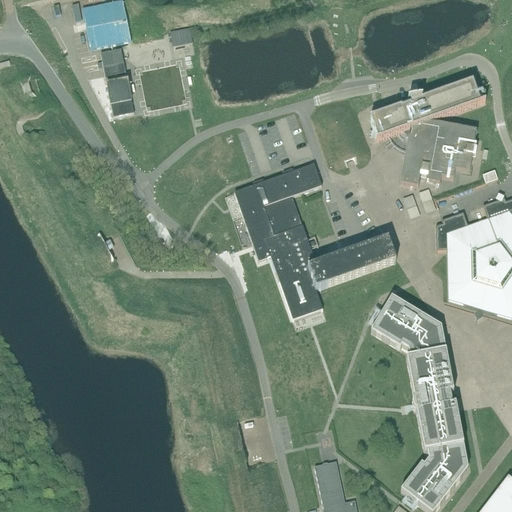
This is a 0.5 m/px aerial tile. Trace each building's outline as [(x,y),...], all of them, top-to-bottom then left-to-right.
[(131,44),(124,10),(123,4),(82,12),(91,52),(131,44)] [(72,8),(75,25),(82,23),(78,7),(72,8)] [(189,31),(170,35),(173,49),(192,45),(189,31)] [(108,80),(105,80),(113,120),(134,116),(121,52),(100,56),(105,78),(108,77),(108,80)] [(480,107),(479,103),(472,85),(421,103),(421,101),(422,101),(422,100),(420,100),(415,101),(409,102),(407,103),(408,103),(409,103),(411,108),(401,111),(401,110),(370,121),(377,143),(376,144),(410,133),(399,187),(418,191),(421,176),(427,177),(425,185),(439,187),(440,180),(453,182),(456,165),(462,166),(461,169),(469,171),(476,134),(430,125),(485,106),(485,105),(480,107)] [(324,291),(316,268),(310,252),(307,253),(305,246),(307,245),(302,229),(299,220),(292,200),(321,190),(313,168),(234,196),(252,248),(255,247),(256,251),(254,252),(258,265),(267,262),(270,260),(289,314),(319,304),(316,294),(324,291)] [(494,173),(483,177),(483,179),(485,185),(485,186),(497,182),(497,180),(494,173)] [(511,202),(505,205),(504,201),(482,209),(487,223),(476,227),(475,226),(473,224),(463,216),(441,224),(443,227),(435,229),(436,254),(448,254),(448,253),(451,253),(452,287),(449,287),(448,288),(449,303),(463,307),(464,304),(495,316),(497,317),(511,321),(511,319),(511,202)] [(387,243),(316,268),(324,291),(395,265),(387,243)] [(463,468),(466,467),(455,407),(459,401),(453,397),(442,337),(439,338),(434,331),(435,328),(391,301),(370,336),(400,353),(401,351),(407,355),(408,361),(406,362),(414,403),(412,406),(413,414),(416,416),(424,457),(426,456),(428,463),(423,469),(421,467),(400,494),(423,511),(437,511),(464,477),(461,476),(463,468)] [(355,511),(354,504),(344,507),(336,465),(314,470),(323,511),(355,511)] [(511,511),(511,484),(508,481),(483,511),(511,511)]
